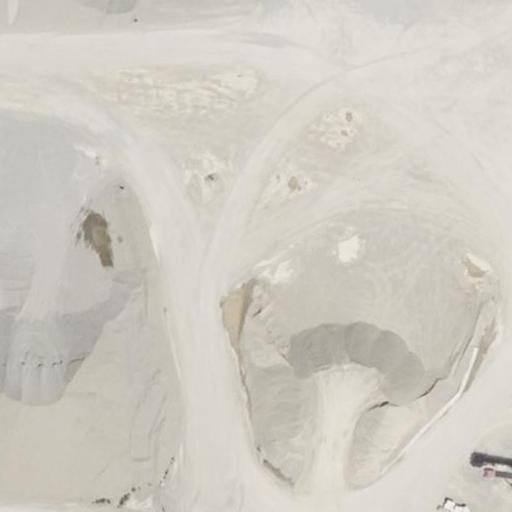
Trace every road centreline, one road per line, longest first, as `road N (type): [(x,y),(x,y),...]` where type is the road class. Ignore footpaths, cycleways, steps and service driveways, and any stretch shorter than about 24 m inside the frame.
road 1 (unknown): [(362,52),(247,27),(148,22),(0,47)]
road 2 (unknown): [(511,288),(436,405),(408,432),(314,489)]
road 3 (unknown): [(362,52),(466,130),(511,204)]
road 4 (unknown): [(511,434),(428,450),(314,489)]
road 5 (unknown): [(314,489),(154,511)]
road 6 (unknown): [(511,89),(362,52)]
